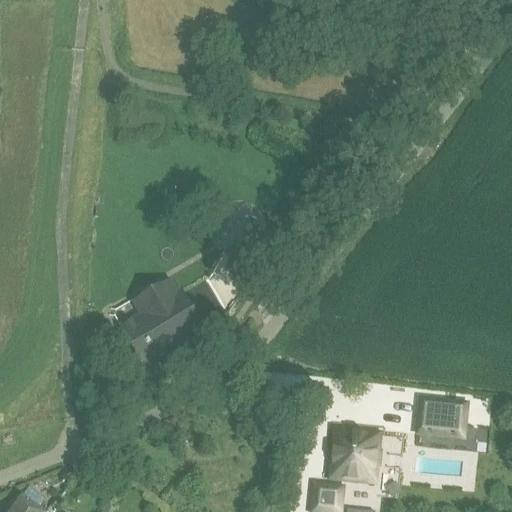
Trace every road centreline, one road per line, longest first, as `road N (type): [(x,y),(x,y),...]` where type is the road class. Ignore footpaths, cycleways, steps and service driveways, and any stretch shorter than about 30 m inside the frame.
road 1 (residential): [(429,139),(252,347),(141,421),(0,480)]
road 2 (track): [(70,451),(56,245),(84,0)]
road 3 (residential): [(429,139),(511,29)]
